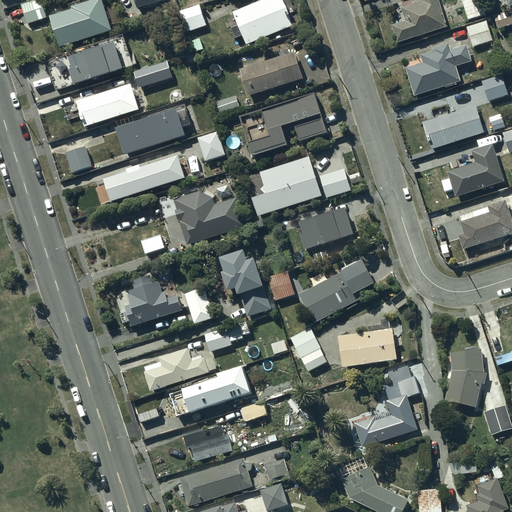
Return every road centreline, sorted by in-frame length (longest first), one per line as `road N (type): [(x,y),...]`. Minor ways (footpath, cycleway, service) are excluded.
road 1 (tertiary): [(0,98),(132,511)]
road 2 (residential): [(331,0),(426,277),(450,291),(511,278)]
